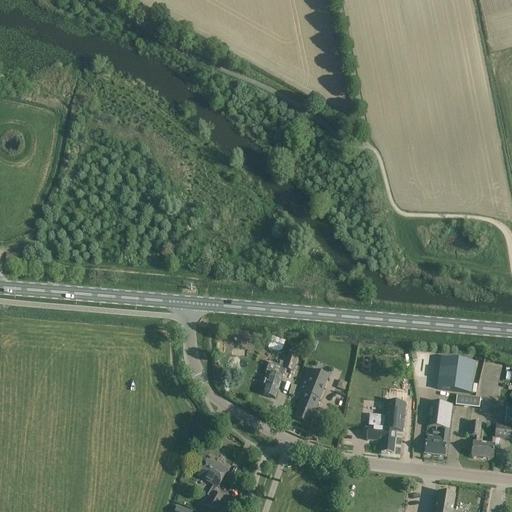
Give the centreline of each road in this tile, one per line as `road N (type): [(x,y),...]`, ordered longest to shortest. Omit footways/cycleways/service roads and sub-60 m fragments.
road 1 (primary): [(186,303),(511,330)]
road 2 (tertiary): [(511,480),(320,458),(287,443)]
road 3 (tertiary): [(287,443),(212,398),(190,355),(186,303)]
road 4 (primary): [(0,287),(186,303)]
